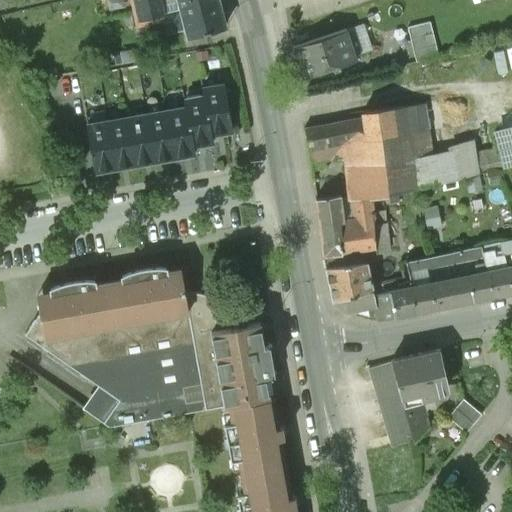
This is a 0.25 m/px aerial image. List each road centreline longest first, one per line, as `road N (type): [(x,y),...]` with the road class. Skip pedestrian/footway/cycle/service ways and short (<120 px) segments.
road 1 (residential): [(287,185),(0,234)]
road 2 (residential): [(480,316),(495,376),(494,422),(422,511)]
road 3 (residential): [(287,185),(246,0)]
road 4 (residential): [(346,511),(318,347)]
road 5 (residential): [(318,347),(287,185)]
road 6 (residential): [(480,316),(318,347)]
